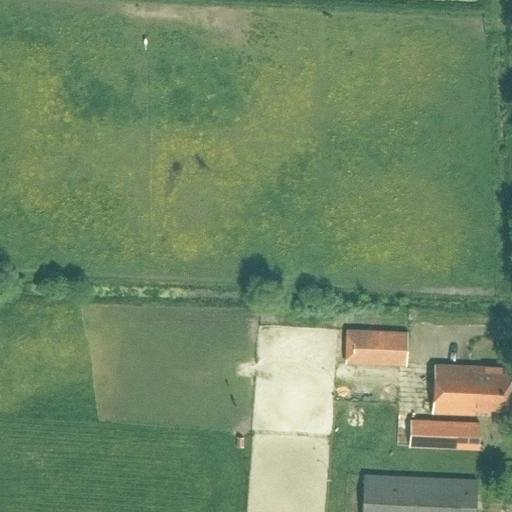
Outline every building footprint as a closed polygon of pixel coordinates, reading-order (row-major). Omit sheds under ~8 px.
[(406,365),(408,333),(382,332),(346,331),(345,362),(406,365)] [(500,367),(433,365),(431,413),(488,415),(488,410),(506,410),(508,373),(500,373),(500,367)] [(399,442),(398,406),(349,408),(351,444),(399,442)] [(407,444),(479,447),(479,422),(410,419),(408,419),(407,444)] [(475,511),(477,481),(363,475),(361,511),(475,511)]
